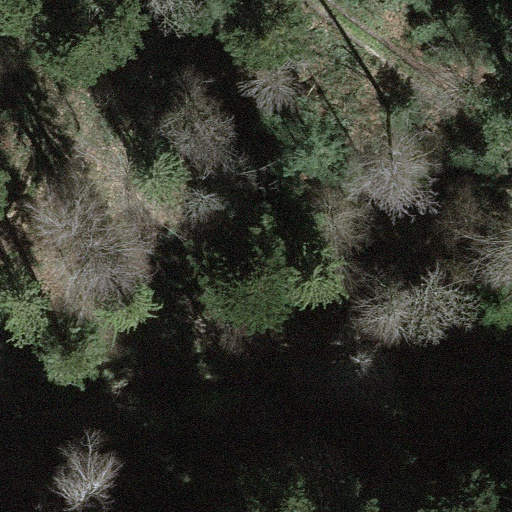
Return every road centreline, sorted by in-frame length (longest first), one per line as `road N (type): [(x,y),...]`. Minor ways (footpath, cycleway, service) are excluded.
road 1 (track): [(330,0),(511,154)]
road 2 (track): [(0,237),(35,208),(50,172),(42,128),(0,37)]
